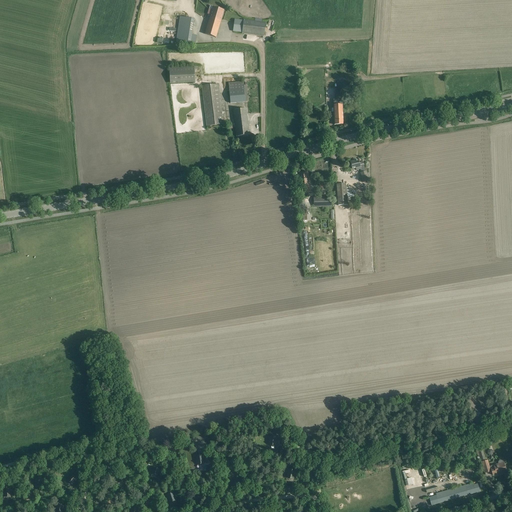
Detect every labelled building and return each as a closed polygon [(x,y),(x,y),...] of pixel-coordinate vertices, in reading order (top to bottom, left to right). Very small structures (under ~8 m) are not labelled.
[(224,10),(213,7),(212,10),(209,9),(207,14),(211,15),(210,17),(205,34),(216,37),(224,10)] [(194,18),(180,17),(176,42),(190,44),(190,43),(195,44),(197,36),(193,36),(194,32),(192,32),(194,18)] [(234,20),(233,31),(242,33),(264,36),(266,23),(244,20),(244,21),(234,20)] [(195,82),(194,67),(169,68),(170,83),(195,82)] [(244,86),(243,81),(229,83),(230,103),(249,102),(248,85),(244,86)] [(223,124),(218,84),(202,86),(206,126),(223,124)] [(342,99),(333,99),(334,125),(343,125),(342,105),(342,99)] [(249,135),(246,109),(233,110),(237,137),(249,135)] [(359,163),(358,160),(350,162),(352,169),(360,167),(361,173),(360,173),(362,182),(368,180),(363,162),(359,163)] [(308,172),(297,173),(299,193),(310,191),(308,172)] [(356,198),(355,183),(336,185),(338,206),(347,205),(347,199),(356,198)] [(332,207),(332,196),(313,197),(314,208),(332,207)] [(477,397),(473,394),(468,398),(469,400),(464,405),(471,412),(475,408),(479,411),(485,405),(478,399),(478,400),(476,398),(477,397)] [(476,449),(480,460),(485,459),(482,447),(476,449)] [(204,463),(203,455),(195,456),(197,464),(204,463)] [(498,464),(489,466),(488,460),(481,462),(485,474),(491,472),(493,475),(501,473),(501,474),(506,473),(503,462),(503,461),(501,461),(500,461),(499,462),(498,463),(498,464)] [(160,470),(153,468),(152,474),(158,476),(160,470)] [(296,471),(288,469),(287,477),(294,479),(296,471)] [(77,479),(71,475),(67,481),(72,485),(77,479)] [(480,492),(478,484),(429,498),(432,506),(480,492)] [(173,492),(166,495),(169,502),(172,501),(172,502),(173,502),(173,501),(176,500),(173,492)]
